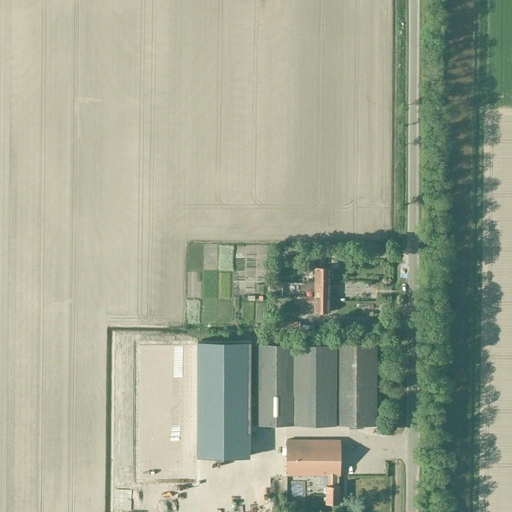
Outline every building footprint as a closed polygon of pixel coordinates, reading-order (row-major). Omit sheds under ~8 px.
[(309,274),(309,268),(309,264),(301,264),(301,274),(309,274)] [(314,283),(329,283),(329,270),(330,270),(330,269),(314,269),(314,283)] [(314,283),(301,283),(301,288),(301,292),(314,292),(314,297),(301,297),(301,298),(314,298),(329,298),(329,283),(314,283)] [(329,298),(314,298),(301,298),(301,307),(314,307),(314,312),(314,313),(329,313),(329,312),(329,298)] [(197,481),(197,344),(137,344),(137,481),(197,481)] [(253,405),(253,394),(250,394),(250,344),(197,344),(197,457),(249,457),(249,432),(250,432),(250,405),(253,405)] [(253,405),(253,425),(298,425),(298,344),(253,344),(253,394),(253,405)] [(334,344),(298,344),(298,425),(334,425),(334,344)] [(334,344),(334,425),(375,425),(375,419),(380,419),(380,409),(375,409),(375,344),(334,344)] [(339,486),(339,476),(339,441),(285,441),(286,476),(327,476),(327,486),(325,486),(325,505),(338,505),(338,486),(339,486)]
